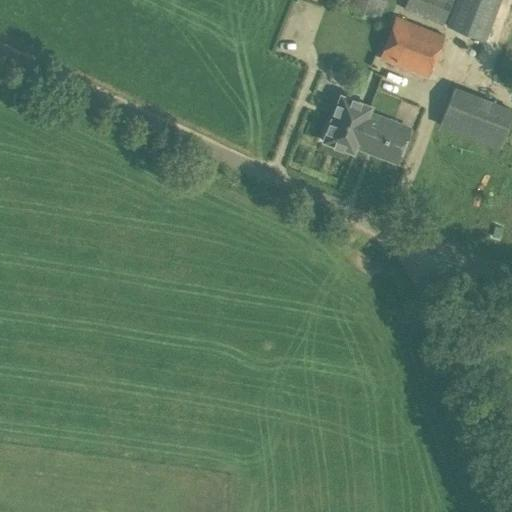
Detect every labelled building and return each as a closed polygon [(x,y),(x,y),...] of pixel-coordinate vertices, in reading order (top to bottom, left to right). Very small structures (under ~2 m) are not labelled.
[(380,16),(386,2),(381,0),(346,0),(343,8),(361,15),(364,10),(380,16)] [(442,25),(451,0),(406,0),(402,9),(442,25)] [(485,41),(500,0),(455,0),(445,26),(485,41)] [(427,79),(444,35),(395,16),(378,59),(427,79)] [(441,124),(502,145),(511,114),(511,98),(461,82),(457,95),(451,93),(441,124)] [(340,95),(322,142),(352,153),(354,147),(367,113),(370,106),(340,95)] [(367,113),(354,147),(396,162),(408,128),(367,113)]
